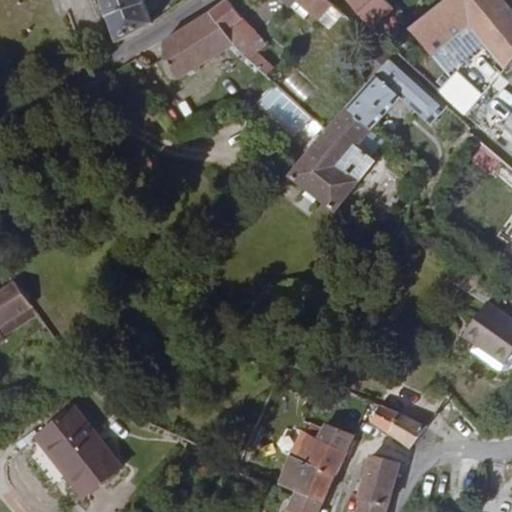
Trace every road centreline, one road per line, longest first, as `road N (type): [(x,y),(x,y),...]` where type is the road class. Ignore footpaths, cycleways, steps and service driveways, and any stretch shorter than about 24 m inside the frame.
road 1 (residential): [(208,0),(0,121)]
road 2 (residential): [(398,511),(417,458),(498,448),(511,436)]
